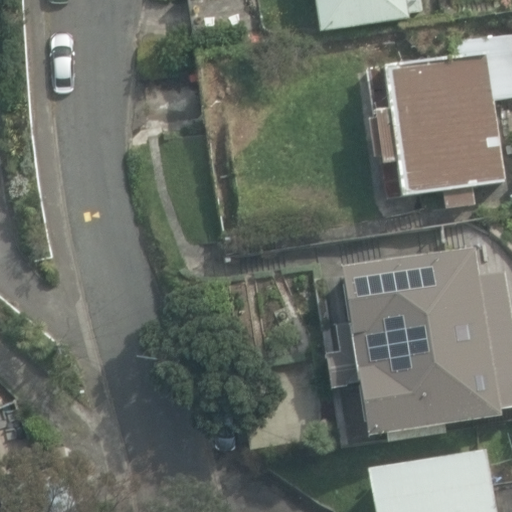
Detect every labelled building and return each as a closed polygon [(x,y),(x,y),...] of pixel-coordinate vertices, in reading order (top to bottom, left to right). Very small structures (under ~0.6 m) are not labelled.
[(190,0),(195,38),(263,29),(259,0),(190,0)] [(313,0),(319,31),(424,13),(421,0),(313,0)] [(443,192),(446,209),(475,205),(473,188),(505,183),(492,101),(511,97),(511,60),(503,62),(502,52),(511,50),(511,36),(511,32),(450,41),(453,57),(384,67),(390,111),(375,113),(383,165),(397,163),(403,198),(443,192)] [(341,269),(366,436),(500,416),(499,409),(511,406),(511,323),(506,285),(481,289),(475,248),(341,269)] [(236,374),(249,454),(327,441),(314,362),(236,374)] [(366,472),(372,511),(493,511),(484,454),(366,472)] [(4,500),(8,511),(78,511),(66,477),(4,500)]
